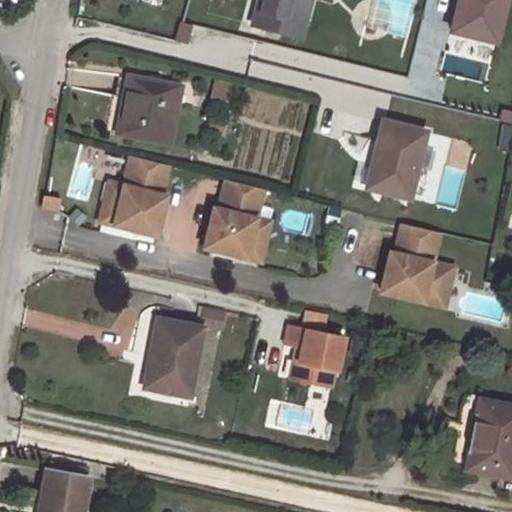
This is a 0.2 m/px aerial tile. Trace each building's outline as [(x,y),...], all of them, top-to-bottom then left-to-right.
[(256,0),(250,25),(303,39),(313,0),(256,0)] [(457,0),(450,31),(499,42),(509,0),(457,0)] [(117,133),(167,143),(178,88),(127,77),(117,133)] [(212,97),(225,100),(229,87),(215,83),(212,97)] [(210,127),(222,130),(224,120),(213,117),(210,127)] [(382,122),(366,187),(408,198),(423,133),(382,122)] [(168,165),(132,155),(124,185),(120,203),(106,200),(101,220),(156,234),(166,195),(161,194),(168,165)] [(256,218),(263,188),(227,179),(220,209),(215,207),(205,246),(261,260),(266,239),(252,236),(256,218)] [(124,185),(110,181),(106,200),(120,203),(124,185)] [(62,197),(46,194),(43,209),(59,212),(62,197)] [(252,236),(266,239),(270,221),(256,218),(252,236)] [(432,262),(440,232),(403,223),(396,253),(390,251),(381,290),(444,306),(450,282),(428,276),(432,262)] [(453,267),(432,262),(428,276),(450,282),(453,267)] [(226,312),(205,307),(201,327),(204,328),(222,332),(226,312)] [(142,386),(189,396),(204,328),(201,327),(157,318),(149,354),(153,355),(151,365),(147,364),(142,386)] [(344,337),(289,325),(285,341),(297,344),(302,345),(298,360),(303,361),(299,378),(330,385),(335,368),(337,368),(344,337)] [(297,344),(290,376),(299,378),(303,361),(298,360),(302,345),(297,344)] [(471,469),(510,477),(511,469),(511,406),(479,399),(473,428),(479,430),(471,469)] [(479,430),(473,428),(466,468),(471,469),(479,430)] [(38,511),(81,511),(88,479),(46,471),(38,511)]
